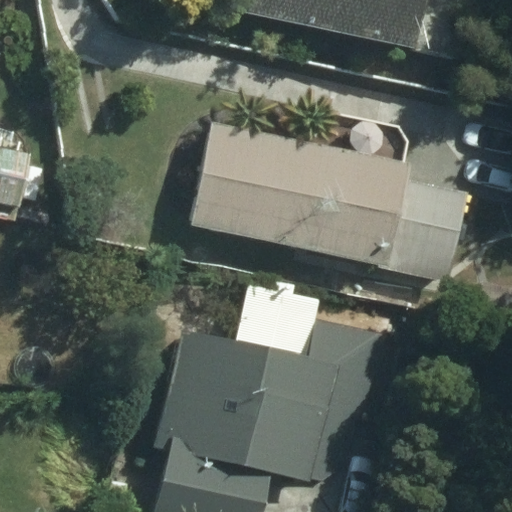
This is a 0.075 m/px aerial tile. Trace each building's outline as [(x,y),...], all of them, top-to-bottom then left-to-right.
[(224,0),(223,8),(406,47),(415,0),(224,0)] [(206,121),(184,224),(444,278),(463,190),(399,177),(401,163),(206,121)] [(0,217),(9,220),(24,152),(0,146),(0,217)] [(304,355),(172,329),(148,446),(163,449),(149,511),(255,511),(263,470),(302,478),(305,465),(343,472),(354,417),(362,419),(379,333),(311,319),(304,355)] [(118,511),(124,484),(107,481),(101,511),(118,511)]
